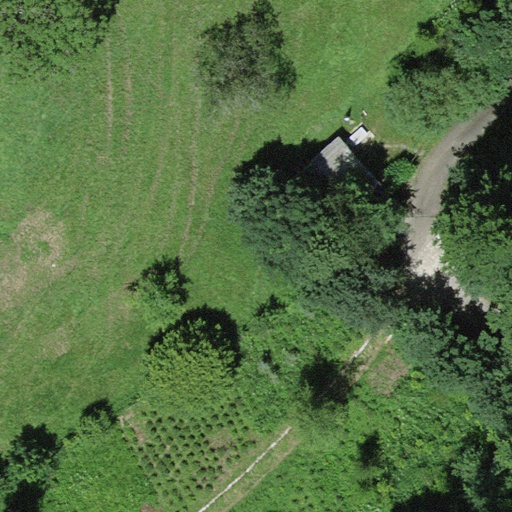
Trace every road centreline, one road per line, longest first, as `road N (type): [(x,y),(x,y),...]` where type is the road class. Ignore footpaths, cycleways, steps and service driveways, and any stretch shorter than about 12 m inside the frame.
road 1 (track): [(207,511),(352,375),(430,284)]
road 2 (track): [(511,90),(431,160),(411,221),(430,284)]
